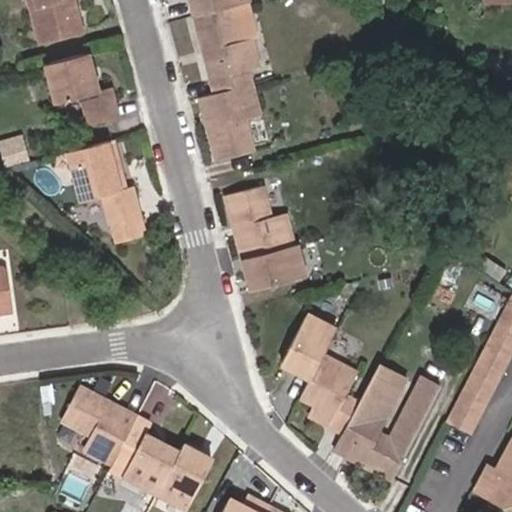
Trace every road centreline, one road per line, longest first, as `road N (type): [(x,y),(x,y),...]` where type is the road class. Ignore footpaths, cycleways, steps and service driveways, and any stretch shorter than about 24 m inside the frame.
road 1 (residential): [(201,340),(205,267),(136,0)]
road 2 (residential): [(345,511),(245,414),(201,340)]
road 3 (residential): [(0,357),(201,340)]
road 4 (unknown): [(429,511),(473,419),(482,410),(511,410)]
